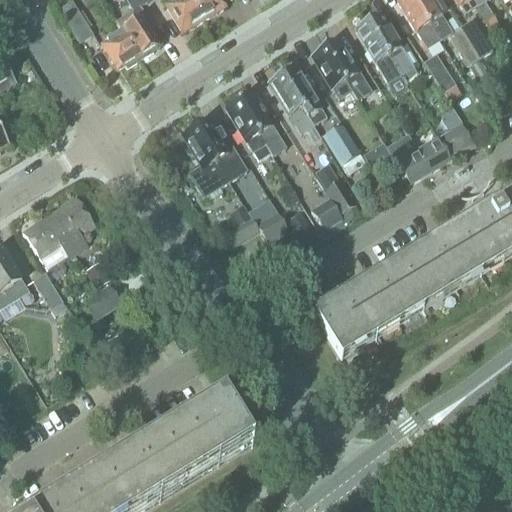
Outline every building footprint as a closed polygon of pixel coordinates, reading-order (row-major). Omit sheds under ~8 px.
[(122,0),(132,16),(116,25),(140,64),(151,57),(149,54),(158,49),(136,12),(146,7),(141,0),(122,0)] [(205,25),(189,0),(178,0),(165,9),(183,39),(205,25)] [(189,0),(205,25),(226,12),(219,0),(218,0),(189,0)] [(439,46),(410,0),(404,0),(396,5),(416,36),(427,53),(439,46)] [(441,20),(442,20),(429,0),(410,0),(439,46),(448,40),(467,71),(480,63),(460,31),(451,36),(441,20)] [(478,11),(471,0),(453,0),(459,10),(460,9),(466,19),(478,11)] [(471,0),(478,11),(491,32),(492,32),(503,50),(510,46),(498,28),(499,27),(486,6),(491,3),(489,0),(471,0)] [(57,14),(79,48),(93,39),(71,5),(57,14)] [(379,18),(367,27),(399,80),(417,68),(404,47),(400,50),(379,18)] [(460,31),(480,63),(492,55),(473,24),(460,31)] [(140,64),(116,25),(115,26),(121,36),(101,49),(117,75),(125,70),(126,73),(140,64)] [(367,27),(354,35),(387,88),(399,80),(367,27)] [(337,45),(323,53),(350,97),(356,106),(370,97),(337,45)] [(350,97),(323,53),(311,61),(338,104),(350,97)] [(436,60),(424,67),(449,107),(461,99),(436,60)] [(1,66),(0,66),(0,97),(15,89),(1,66)] [(293,72),(281,80),(313,130),(325,122),(293,72)] [(313,130),(281,80),(267,88),(288,120),(300,138),(313,130)] [(505,87),(497,92),(502,100),(510,95),(505,87)] [(496,90),(475,104),(483,115),(504,102),(502,100),(497,92),(496,90)] [(271,158),(272,160),(285,152),(251,98),(238,106),(271,158)] [(238,106),(225,114),(252,157),(253,157),(259,166),(271,158),(238,106)] [(462,127),(452,112),(441,120),(450,134),(462,127)] [(228,157),(208,125),(195,133),(228,187),(241,179),(228,157)] [(367,168),(343,130),(322,143),(341,172),(343,171),(348,180),(367,168)] [(228,187),(195,133),(182,141),(201,171),(188,179),(203,202),(228,187)] [(426,147),(416,153),(415,154),(430,178),(450,165),(434,139),(425,144),(426,147)] [(403,152),(405,155),(393,163),(395,166),(396,165),(410,189),(430,178),(415,154),(416,153),(412,147),(403,152)] [(389,156),(372,166),(368,169),(377,183),(397,170),(395,166),(393,163),(392,162),(389,156)] [(340,188),(329,169),(315,178),(326,196),(325,197),(340,220),(354,212),(340,188)] [(288,211),(298,205),(290,191),(280,197),(288,211)] [(511,204),(499,213),(491,200),(469,213),(477,226),(314,324),(339,364),(511,258),(511,204)] [(94,231),(75,203),(38,227),(49,245),(52,244),(65,263),(67,262),(69,264),(88,251),(80,239),(94,231)] [(328,205),(310,216),(323,237),(341,226),(328,205)] [(228,220),(236,234),(222,242),(230,254),(258,237),(243,211),(228,220)] [(301,217),(287,226),(302,251),(316,242),(301,217)] [(267,249),(287,237),(277,220),(256,232),(267,249)] [(49,245),(38,227),(22,237),(39,265),(41,264),(47,275),(65,263),(52,244),(49,245)] [(0,315),(29,298),(21,286),(1,256),(0,256),(0,315)] [(85,276),(96,294),(112,284),(100,266),(85,276)] [(45,278),(33,285),(45,306),(58,299),(45,278)] [(83,307),(90,316),(109,303),(115,299),(109,290),(103,294),(83,307)] [(115,313),(109,303),(90,316),(96,325),(115,313)] [(102,350),(103,353),(112,368),(128,358),(118,340),(102,350)] [(148,511),(250,450),(226,411),(61,511),(148,511)]
